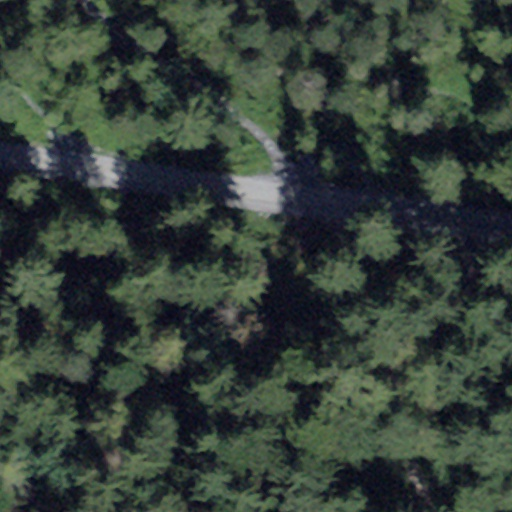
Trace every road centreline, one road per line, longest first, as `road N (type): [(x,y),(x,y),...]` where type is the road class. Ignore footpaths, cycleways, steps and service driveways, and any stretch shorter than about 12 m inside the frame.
road 1 (track): [(310,198),(0,157)]
road 2 (track): [(511,223),(310,198)]
